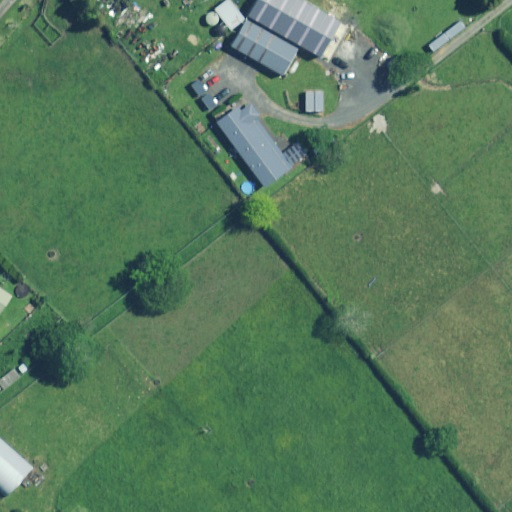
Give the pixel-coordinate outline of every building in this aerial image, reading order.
[(244,19),(228,0),(226,0),(214,10),(230,30),(244,19)] [(297,49),(246,20),(230,47),(282,76),(297,49)] [(168,81),(157,67),(147,75),(157,89),(168,81)] [(264,188),(306,156),(297,143),(280,155),(255,121),(259,118),(243,96),(225,109),(213,118),(264,188)] [(0,313),(11,297),(0,289),(0,313)] [(32,468),(0,440),(0,489),(7,496),(32,468)]
